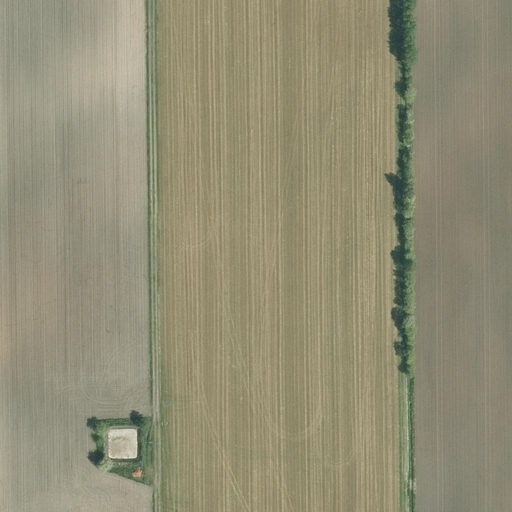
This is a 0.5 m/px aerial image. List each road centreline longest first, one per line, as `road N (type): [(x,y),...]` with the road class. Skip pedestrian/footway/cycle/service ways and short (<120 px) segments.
road 1 (track): [(401,0),(406,511)]
road 2 (track): [(152,0),(157,511)]
